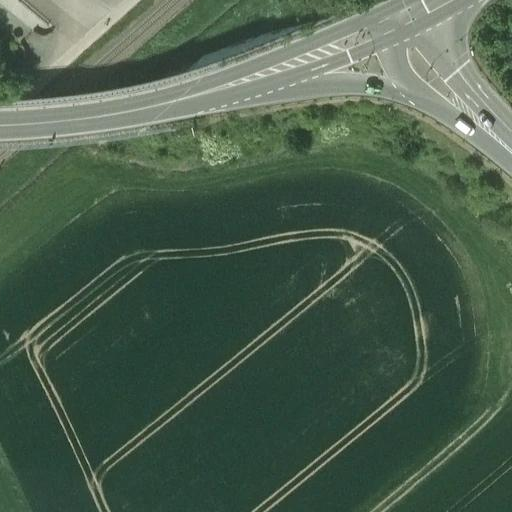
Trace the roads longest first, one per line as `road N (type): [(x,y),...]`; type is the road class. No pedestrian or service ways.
road 1 (primary): [(256,70),(87,108),(0,113)]
road 2 (primary): [(256,70),(367,70),(430,78),(473,94)]
road 3 (track): [(375,511),(511,396)]
road 4 (primary): [(402,8),(256,70)]
road 5 (unclassified): [(133,0),(17,104)]
